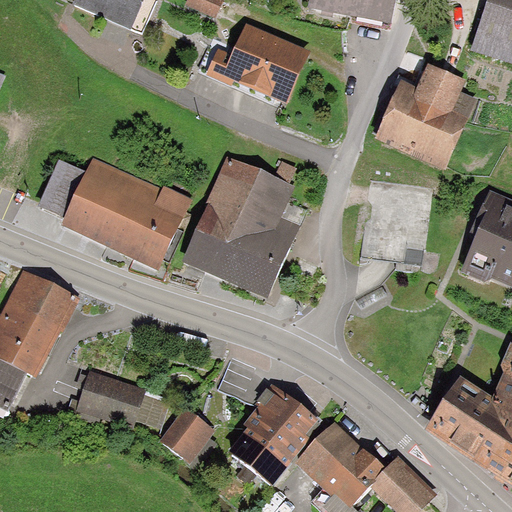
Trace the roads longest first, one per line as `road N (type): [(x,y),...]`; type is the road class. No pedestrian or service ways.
road 1 (residential): [(416,0),(343,164),(329,214),(328,310),(307,357)]
road 2 (tertiary): [(0,241),(307,357)]
road 3 (tertiary): [(307,357),(346,379),(479,499)]
